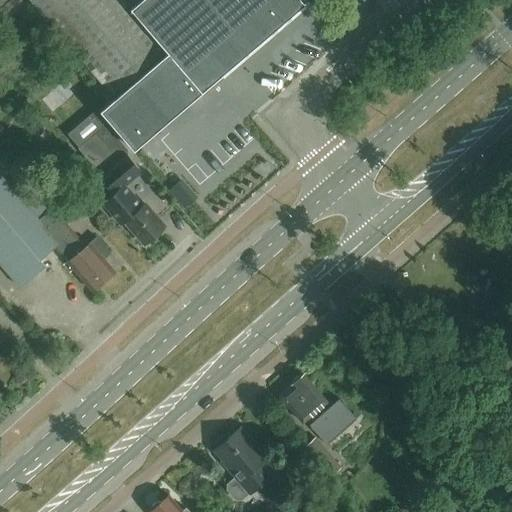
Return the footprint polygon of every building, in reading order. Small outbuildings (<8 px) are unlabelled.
[(31,0),(114,97),(99,110),(108,120),(133,149),(222,74),(222,75),(226,72),(225,71),(302,5),(303,6),(306,3),(303,0),(302,1),(301,0),(138,0),(129,8),(122,0),(31,0)] [(112,192),(103,200),(122,223),(125,220),(145,244),(164,227),(143,203),(141,205),(123,185),(140,170),(125,152),(118,158),(95,132),(77,148),(100,174),(98,176),(112,192)] [(257,183),(281,173),(266,140),(243,150),(257,183)] [(247,199),(257,186),(240,173),(230,186),(247,199)] [(0,265),(18,287),(43,266),(36,257),(55,241),(70,259),(68,261),(92,290),(114,270),(103,258),(109,253),(94,237),(84,246),(63,221),(67,218),(56,204),(48,211),(28,187),(18,196),(0,174),(0,265)] [(292,384),(279,395),(303,422),(306,419),(309,422),(308,423),(326,444),(355,418),(338,398),(330,405),(327,401),(328,400),(304,374),(302,375),(299,375),(292,381),(293,381),(292,384)] [(249,494),(270,476),(259,463),(265,458),(240,429),(214,451),(229,468),(228,469),(235,478),(227,485),(226,491),(235,501),(240,501),(249,493),(249,494)] [(331,475),(339,468),(326,453),(326,452),(314,438),(306,445),(331,475)] [(266,511),(296,511),(281,496),(270,483),(260,492),(271,504),(264,509),(266,511)] [(150,507),(150,511),(148,511),(189,511),(186,507),(182,510),(169,495),(161,501),(157,501),(150,507)]
